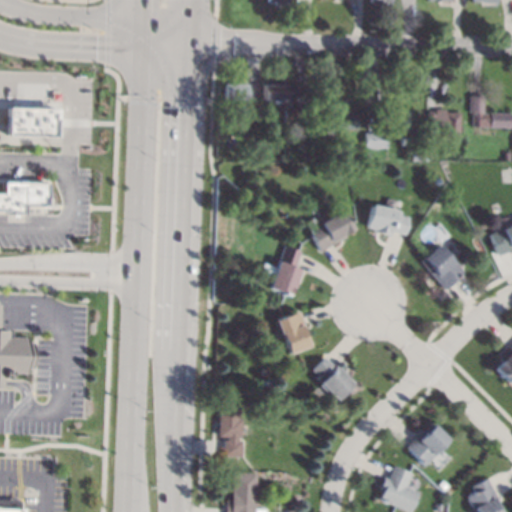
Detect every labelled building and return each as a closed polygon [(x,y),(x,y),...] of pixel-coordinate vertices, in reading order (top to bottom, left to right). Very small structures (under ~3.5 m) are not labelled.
[(246,84),(246,100),(238,100),(238,101),(231,101),(231,99),(222,99),(223,85),(223,83),(246,84)] [(280,85),(286,85),(286,88),(286,101),(284,100),(278,100),(278,102),(271,102),(271,100),(262,99),(262,97),(263,84),(271,84),(271,83),(280,83),(280,85)] [(476,95),(481,95),(483,95),(483,110),(489,110),(489,112),(511,113),(511,128),(476,126),(472,126),(472,112),(469,112),(470,97),(470,94),(476,95)] [(245,104),(258,104),(257,118),(242,118),(243,103),(245,104)] [(284,107),(298,107),(297,123),(283,123),(283,107),(284,107)] [(53,109),(52,135),(2,134),(3,108),(53,109)] [(357,109),(357,111),(358,111),(358,129),(324,127),(325,110),(331,111),(331,108),(338,109),(343,109),(343,110),(347,110),(347,108),(357,109)] [(407,111),(409,111),(409,129),(393,129),(393,118),(391,118),(391,116),(393,116),(393,111),(404,111),(404,109),(407,109),(407,111)] [(308,118),(308,119),(299,119),(299,111),(308,111),(308,118)] [(460,126),(460,137),(460,138),(443,138),(443,129),(425,129),(425,113),(426,113),(436,113),(437,113),(437,114),(444,114),(444,112),(460,112),(460,126)] [(387,148),(364,147),(364,132),(365,132),(371,132),(387,133),(387,148)] [(428,148),(428,157),(415,157),(415,147),(428,148)] [(44,203),(44,208),(44,213),(22,213),(22,214),(12,214),(12,211),(0,210),(0,182),(45,183),(44,203)] [(384,207),(384,206),(391,207),(391,209),(400,211),(399,215),(408,217),(404,234),(403,234),(390,231),(389,235),(388,235),(374,232),(374,233),(372,232),(373,229),(365,227),(371,204),(384,207)] [(438,212),(434,219),(427,215),(432,208),(438,212)] [(355,226),(343,232),(345,237),(332,244),(320,250),(319,250),(308,230),(346,210),(355,226)] [(511,249),(509,251),(496,255),(496,254),(488,232),(511,223),(511,249)] [(448,256),(449,256),(462,271),(460,273),(455,276),(455,277),(456,278),(443,289),(419,261),(422,258),(421,258),(424,256),(438,244),(448,256)] [(299,250),(300,251),(298,254),(294,266),(302,269),(301,271),(296,287),(294,286),(291,296),(284,293),(268,287),(283,245),(299,250)] [(300,312),(304,325),(311,344),(294,350),(288,353),(276,320),(297,313),(300,312)] [(6,331),(9,331),(8,336),(25,337),(25,341),(28,342),(28,368),(24,368),(24,373),(6,372),(6,377),(0,377),(0,330),(6,330),(6,331)] [(511,379),(508,383),(494,368),(511,351),(509,348),(511,345),(511,379)] [(325,359),(334,368),(336,365),(337,366),(353,383),(335,400),(315,379),(317,377),(311,370),(324,357),(325,359)] [(237,406),(239,406),(238,417),(241,418),(240,437),(237,437),(237,440),(240,440),(239,457),(222,456),(222,453),(223,441),(223,440),(226,440),(226,437),(217,436),(219,405),(237,406)] [(448,439),(424,465),(405,448),(405,447),(415,436),(416,436),(420,440),(433,425),(448,439)] [(410,473),(404,486),(417,492),(408,511),(405,511),(377,499),(380,491),(377,490),(382,479),(383,476),(387,478),(392,467),(393,466),(410,473)] [(255,473),(254,508),(265,508),(264,511),(225,511),(225,508),(225,500),(231,500),(232,472),(255,473)] [(487,480),(496,498),(503,511),(473,511),(466,497),(466,496),(466,495),(473,492),(470,486),(486,478),(487,480)] [(447,485),(443,489),(438,485),(442,480),(447,485)] [(0,511),(17,511),(18,499),(0,499),(0,511)]
